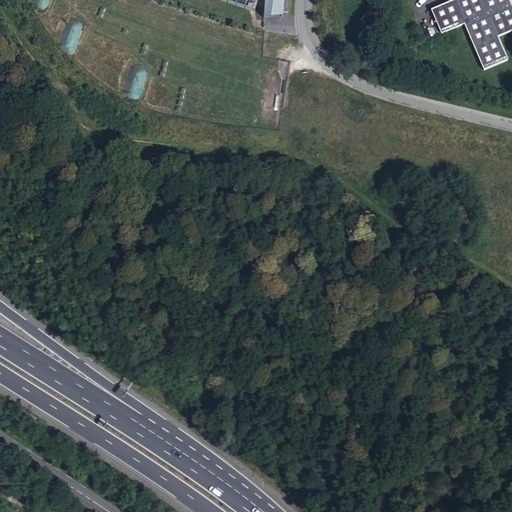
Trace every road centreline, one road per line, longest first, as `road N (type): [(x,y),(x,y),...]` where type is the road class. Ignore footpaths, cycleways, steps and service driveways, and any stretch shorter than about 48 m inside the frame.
road 1 (unclassified): [(299,0),(302,32),(319,60),(353,84),(511,128)]
road 2 (trunk): [(0,370),(212,511)]
road 3 (trunk): [(132,421),(0,305)]
road 4 (trunk): [(132,421),(0,337)]
road 5 (trunk): [(259,511),(132,421)]
road 6 (secondary): [(0,439),(108,511)]
